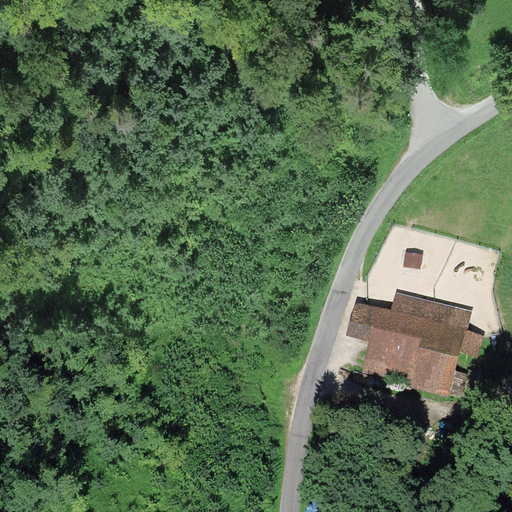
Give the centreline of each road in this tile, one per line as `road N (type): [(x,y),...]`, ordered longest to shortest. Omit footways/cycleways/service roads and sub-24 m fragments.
road 1 (unclassified): [(285,511),(323,329),(349,258),(386,194),(439,141)]
road 2 (track): [(439,141),(422,110),(412,0)]
